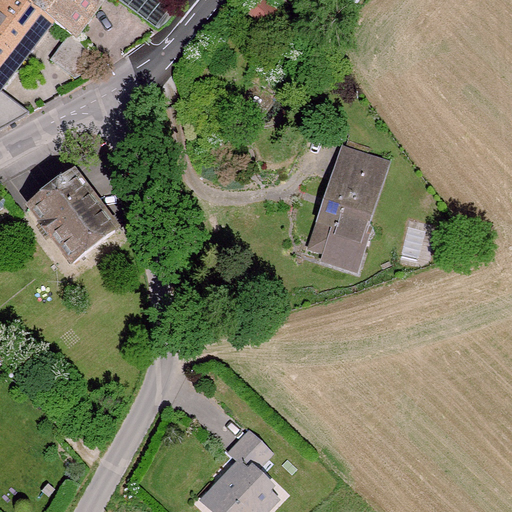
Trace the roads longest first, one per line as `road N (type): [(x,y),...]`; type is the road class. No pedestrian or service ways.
road 1 (tertiary): [(103,96),(147,220),(165,353),(153,398),(89,511)]
road 2 (tertiary): [(214,0),(158,61),(103,96)]
